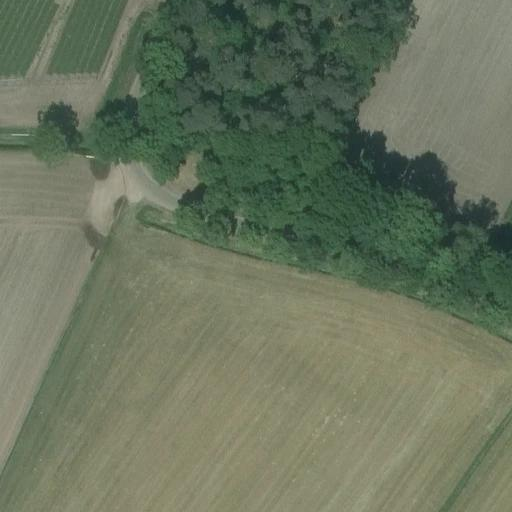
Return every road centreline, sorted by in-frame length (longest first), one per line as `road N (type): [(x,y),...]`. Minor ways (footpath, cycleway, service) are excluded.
road 1 (unclassified): [(511,312),(411,265),(222,223),(139,182),(112,146),(171,0)]
road 2 (unknown): [(124,162),(0,173)]
